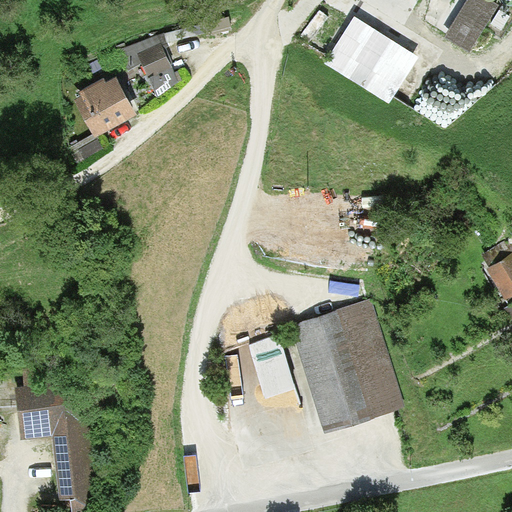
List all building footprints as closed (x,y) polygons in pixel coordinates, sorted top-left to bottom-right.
[(492,0),(468,0),(445,38),(470,54),(501,5),(492,0)] [(188,37),(229,30),(225,12),(173,24),(117,49),(127,72),(140,67),(155,98),(177,83),(162,48),(188,37)] [(354,21),(325,66),(387,106),(416,61),(354,21)] [(69,99),(92,142),(135,120),(115,81),(105,86),(102,81),(69,99)] [(511,288),(500,266),(488,273),(505,305),(511,301),(511,288)] [(369,306),(291,329),(322,432),(400,409),(369,306)] [(282,330),(251,338),(266,394),(297,386),(282,330)] [(57,433),(63,489),(97,485),(85,375),(20,382),(26,436),(57,433)]
